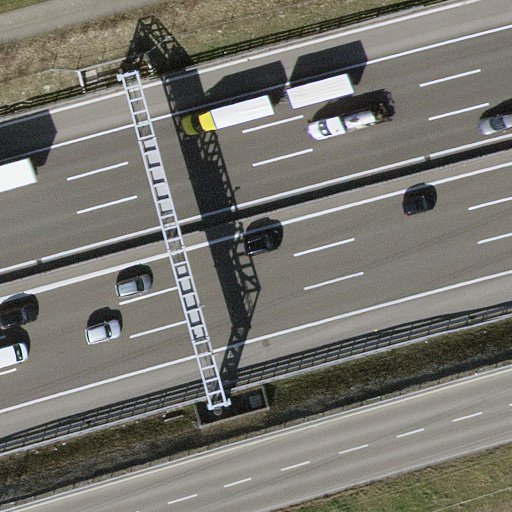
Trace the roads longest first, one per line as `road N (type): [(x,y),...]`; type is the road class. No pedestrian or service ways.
road 1 (motorway): [(0,358),(511,218)]
road 2 (motorway): [(511,80),(0,217)]
road 3 (tertiary): [(140,511),(511,405)]
